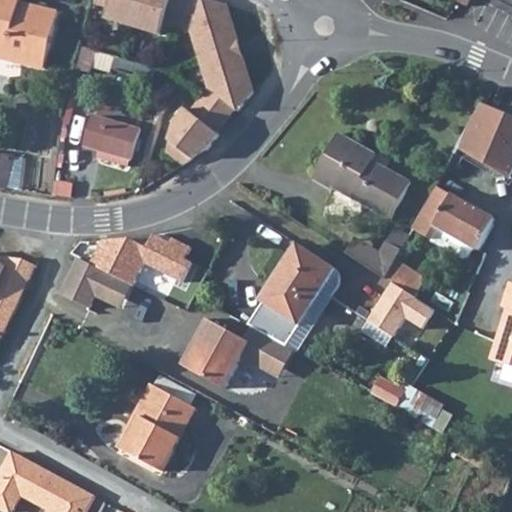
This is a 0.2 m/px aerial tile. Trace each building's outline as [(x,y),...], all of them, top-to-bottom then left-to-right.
[(22,2),(22,0),(0,0),(0,57),(46,69),(60,11),(22,2)] [(96,0),(96,3),(110,7),(108,19),(161,35),(165,24),(193,32),(210,89),(192,112),(188,109),(176,124),(171,142),(194,159),(204,147),(208,151),(221,135),(217,132),(236,109),(239,112),(254,92),(243,56),(238,58),(233,43),(239,41),(228,5),(211,0),(202,0),(202,1),(197,0),(96,0)] [(511,0),(496,0),(511,8),(511,0)] [(233,43),(238,58),(243,56),(239,41),(233,43)] [(102,55),(83,50),(78,69),(97,74),(102,55)] [(122,58),(117,70),(133,75),(131,81),(150,87),(156,69),(122,58)] [(511,117),(484,106),(461,147),(511,178),(511,117)] [(239,112),(236,109),(217,132),(221,135),(239,112)] [(96,117),(87,147),(101,150),(132,160),(141,130),(96,117)] [(378,155),(339,134),(314,179),(334,190),(335,188),(392,220),(413,183),(374,162),(378,155)] [(194,159),(171,142),(168,152),(185,165),(194,159)] [(132,160),(101,150),(99,158),(130,167),(132,160)] [(0,189),(6,190),(15,156),(0,153),(0,189)] [(440,185),(424,215),(443,225),(454,231),(468,209),(470,204),(440,185)] [(468,209),(486,218),(496,223),(497,221),(470,204),(468,209)] [(468,209),(454,231),(443,225),(424,215),(417,227),(436,238),(435,239),(467,257),(472,256),(475,250),(470,248),(473,242),(486,218),(468,209)] [(496,223),(486,218),(473,242),(470,248),(475,250),(478,245),(483,247),(496,223)] [(226,224),(220,235),(229,240),(236,229),(226,224)] [(387,238),(405,249),(413,235),(395,225),(387,238)] [(353,234),(344,249),(370,265),(380,249),(353,234)] [(378,270),(390,276),(400,258),(405,249),(387,238),(380,249),(370,265),(378,270)] [(299,244),(264,300),(301,325),(336,268),(299,244)] [(0,337),(2,339),(37,266),(24,260),(11,257),(9,260),(1,257),(0,259),(0,337)] [(79,258),(62,295),(91,309),(97,295),(108,272),(79,258)] [(400,258),(390,276),(397,280),(415,289),(421,292),(431,275),(400,258)] [(108,272),(97,295),(123,307),(133,285),(108,272)] [(394,326),(415,289),(397,280),(379,318),(394,326)] [(511,283),(504,308),(508,309),(492,360),(498,362),(511,365),(511,283)] [(415,289),(394,326),(405,332),(424,294),(421,292),(415,289)] [(405,332),(394,326),(379,318),(378,320),(404,333),(405,332)] [(204,339),(188,368),(226,389),(243,358),(262,368),(262,367),(277,341),(257,330),(250,342),(246,340),(208,319),(198,336),(204,339)] [(367,331),(390,345),(395,336),(372,322),(367,331)] [(250,342),(257,330),(253,327),(246,340),(250,342)] [(204,339),(198,336),(182,365),(188,368),(204,339)] [(295,351),(277,341),(262,367),(281,377),(295,351)] [(404,392),(382,380),(375,393),(397,405),(404,392)] [(141,418),(123,451),(163,472),(197,409),(153,385),(136,415),(141,418)] [(446,406),(430,397),(423,410),(438,419),(446,406)] [(492,462),(458,443),(454,451),(488,471),(492,462)] [(13,452),(0,476),(0,508),(6,511),(8,511),(14,510),(22,496),(52,511),(88,511),(97,498),(13,452)]
